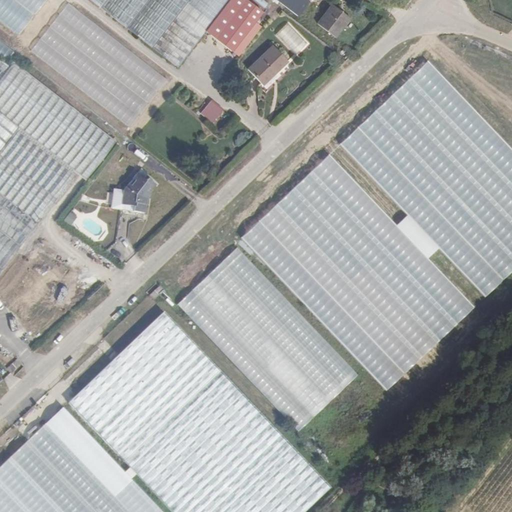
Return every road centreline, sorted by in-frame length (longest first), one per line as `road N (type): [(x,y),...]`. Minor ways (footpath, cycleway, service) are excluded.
road 1 (residential): [(422,12),(0,412)]
road 2 (track): [(511,338),(336,511)]
